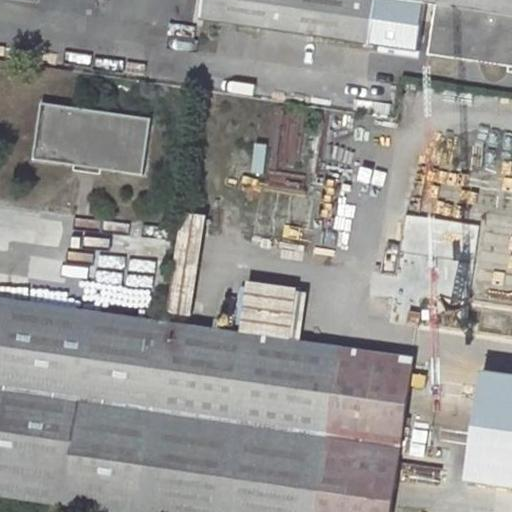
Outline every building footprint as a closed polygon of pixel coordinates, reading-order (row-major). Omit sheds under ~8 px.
[(511,0),(206,0),(203,19),(373,45),(379,0),(418,0),(437,3),(430,54),(511,65),(511,0)] [(35,159),(145,175),(153,119),(43,103),(35,159)] [(254,169),(265,171),(270,145),(259,143),(254,169)] [(312,199),(310,228),(320,228),(322,199),(312,199)] [(424,297),(471,298),(472,261),(425,259),(424,297)] [(0,492),(136,511),(393,511),(415,363),(0,303),(0,492)] [(511,368),(490,365),(477,478),(511,482),(511,368)]
